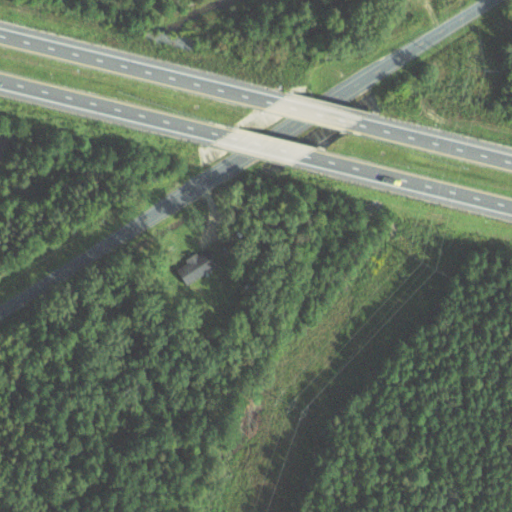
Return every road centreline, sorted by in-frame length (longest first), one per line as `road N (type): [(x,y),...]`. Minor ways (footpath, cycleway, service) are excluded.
road 1 (tertiary): [(0,310),(284,129)]
road 2 (motorway): [(274,102),(0,34)]
road 3 (tertiary): [(284,129),(486,0)]
road 4 (motorway): [(0,79),(223,135)]
road 5 (motorway): [(302,154),(511,205)]
road 6 (motorway): [(511,161),(353,122)]
